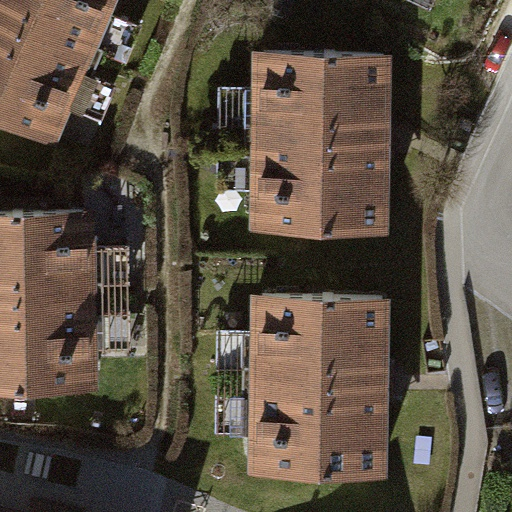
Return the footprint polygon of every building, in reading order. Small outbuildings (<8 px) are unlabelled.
[(115,0),(0,0),(0,114),(54,138),(115,0)] [(395,59),(255,60),(257,240),(397,239),(396,133),(395,59)] [(92,211),(0,214),(0,390),(99,386),(92,211)] [(398,293),(253,290),(249,468),(394,471),(396,382),(398,293)] [(0,511),(44,511),(0,502),(0,511)]
